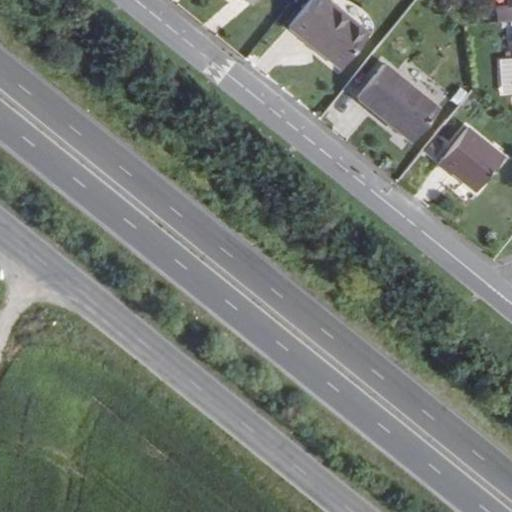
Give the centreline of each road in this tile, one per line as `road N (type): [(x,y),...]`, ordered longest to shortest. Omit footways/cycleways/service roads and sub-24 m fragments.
road 1 (trunk): [(511,490),(0,77)]
road 2 (trunk): [(0,126),(478,511)]
road 3 (residential): [(134,0),(500,296)]
road 4 (tertiary): [(347,511),(0,231)]
